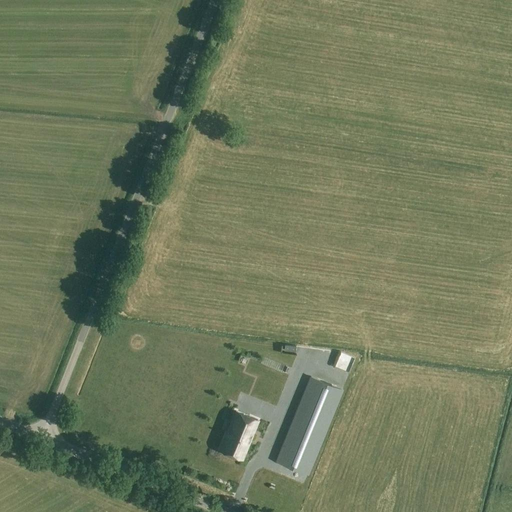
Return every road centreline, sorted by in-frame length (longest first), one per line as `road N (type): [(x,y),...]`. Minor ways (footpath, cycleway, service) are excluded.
road 1 (unclassified): [(43,437),(213,0)]
road 2 (tertiary): [(221,511),(43,437)]
